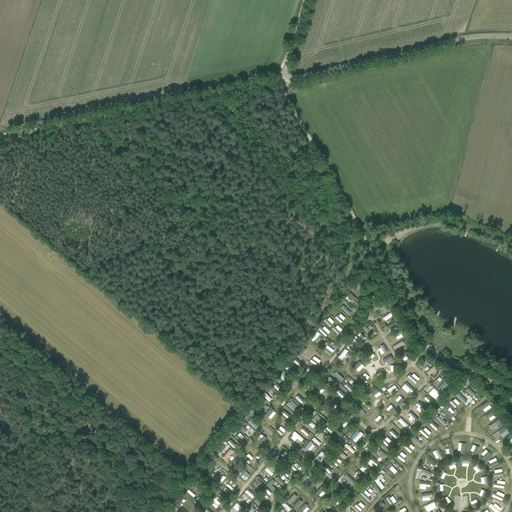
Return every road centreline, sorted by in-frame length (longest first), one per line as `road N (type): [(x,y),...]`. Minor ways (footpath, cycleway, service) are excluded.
road 1 (track): [(0,137),(281,79),(416,326),(455,361),(511,389)]
road 2 (unclassified): [(511,37),(450,39),(281,79),(306,0)]
